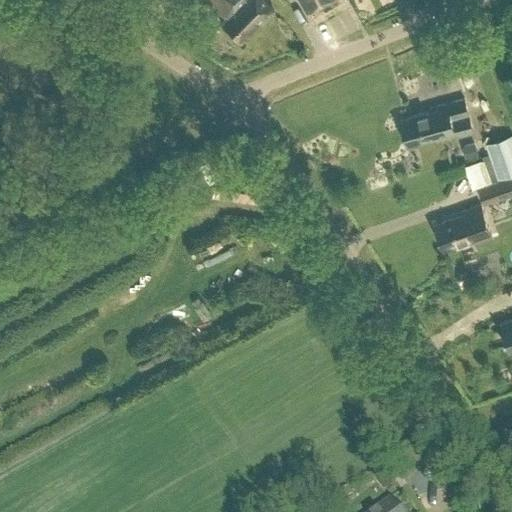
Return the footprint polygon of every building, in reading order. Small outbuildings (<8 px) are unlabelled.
[(203,0),(227,16),(222,21),(241,40),(274,8),(266,0),(203,0)] [(302,0),(309,10),(327,0),(302,0)] [(474,131),(464,96),(429,105),(430,109),(400,117),(408,143),(437,135),(438,138),(460,132),(460,135),(474,131)] [(511,171),(511,134),(487,142),(499,181),(478,188),(483,202),(511,193),(511,183),(509,173),(511,171)] [(481,154),(477,139),(459,144),(463,158),(481,154)] [(223,186),(221,195),(259,204),(261,195),(223,186)] [(492,234),(480,202),(462,209),(463,212),(435,222),(444,247),(472,237),(473,240),(492,234)] [(511,317),(500,321),(509,350),(511,349),(511,317)] [(402,511),(392,498),(377,509),(378,511),(377,511),(402,511)]
